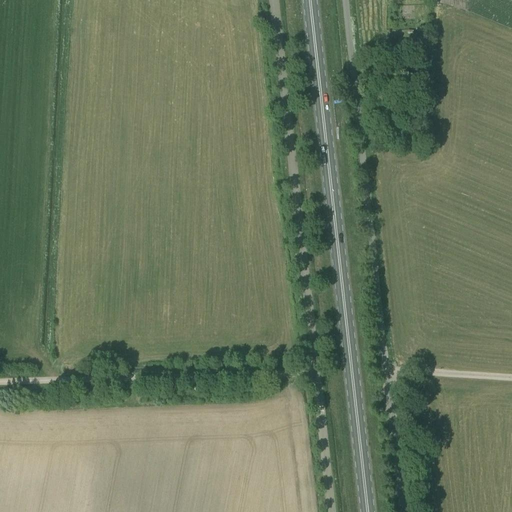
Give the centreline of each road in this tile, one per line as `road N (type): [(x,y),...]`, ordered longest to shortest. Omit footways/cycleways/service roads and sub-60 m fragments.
road 1 (primary): [(367,511),(309,0)]
road 2 (unclassified): [(402,511),(344,0)]
road 3 (unclassified): [(313,373),(272,0)]
road 4 (unclassified): [(0,382),(313,373)]
road 5 (unclassified): [(329,511),(313,373)]
